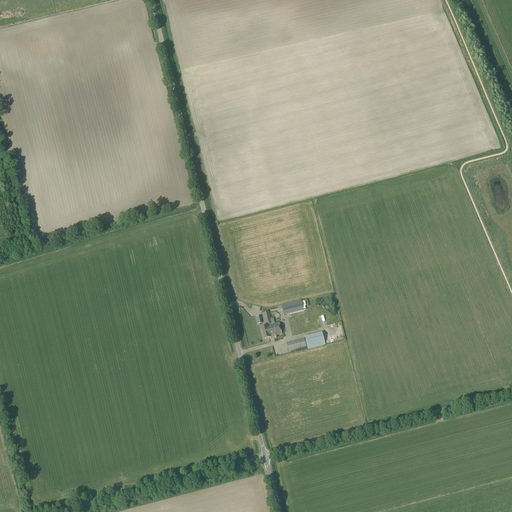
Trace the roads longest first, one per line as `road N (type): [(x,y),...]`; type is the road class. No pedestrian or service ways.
road 1 (unclassified): [(264,456),(150,0)]
road 2 (unclassified): [(264,456),(511,391)]
road 3 (unclassified): [(55,511),(264,456)]
